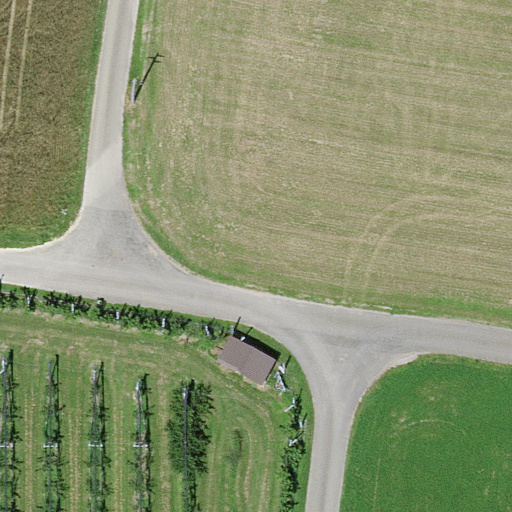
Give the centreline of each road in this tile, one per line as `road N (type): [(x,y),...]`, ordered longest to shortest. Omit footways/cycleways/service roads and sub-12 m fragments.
road 1 (track): [(0,260),(511,353)]
road 2 (unclassified): [(97,275),(134,0)]
road 3 (unclassified): [(326,511),(348,326)]
